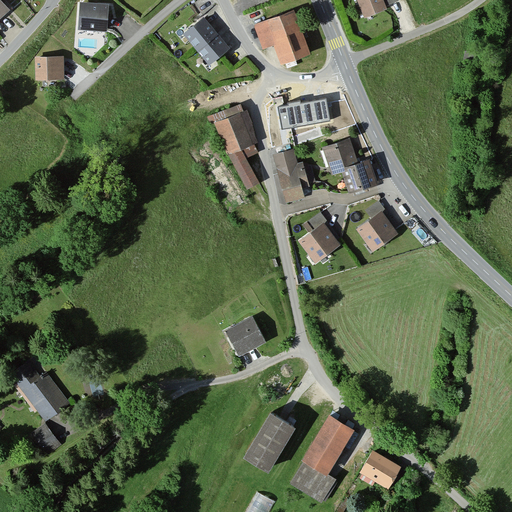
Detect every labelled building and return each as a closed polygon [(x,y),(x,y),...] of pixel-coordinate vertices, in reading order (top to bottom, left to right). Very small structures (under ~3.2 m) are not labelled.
[(396,0),(357,0),(364,18),(387,10),(386,6),(397,2),(396,0)] [(107,5),(79,3),(77,31),(105,33),(107,5)] [(293,11),(253,26),(262,50),(273,46),(280,67),(310,56),(293,11)] [(203,19),(182,35),(209,68),(229,52),(203,19)] [(63,57),(33,58),(34,82),(63,81),(63,57)] [(326,99),(279,107),(282,129),(330,121),(326,99)] [(246,113),(215,124),(225,156),(238,151),(257,145),(246,113)] [(211,138),(195,146),(229,212),(245,203),(211,138)] [(350,139),(320,148),(329,177),(343,173),(350,194),(378,186),(370,160),(358,164),(350,139)] [(259,184),(238,151),(225,156),(247,191),(259,184)] [(294,151),(273,156),(285,205),(305,200),(302,189),(309,187),(308,185),(315,183),(311,167),(304,168),(302,163),(297,164),(294,151)] [(372,220),(357,230),(373,253),(398,235),(387,219),(391,216),(380,200),(365,210),(372,220)] [(320,212),(306,223),(313,231),(299,242),(314,263),(339,245),(336,242),(340,239),(320,212)] [(252,318),(225,332),(239,358),(265,344),(252,318)] [(29,361),(9,375),(45,424),(70,404),(46,372),(40,376),(29,361)] [(294,433),(269,417),(241,462),(267,478),(294,433)] [(355,435),(329,419),(301,464),(328,481),(355,435)] [(62,445),(45,424),(26,439),(43,460),(62,445)] [(403,469),(374,452),(360,474),(389,492),(403,469)] [(328,481),(301,464),(289,485),(321,505),(334,485),(328,481)] [(271,511),(277,502),(258,492),(247,511),(271,511)]
